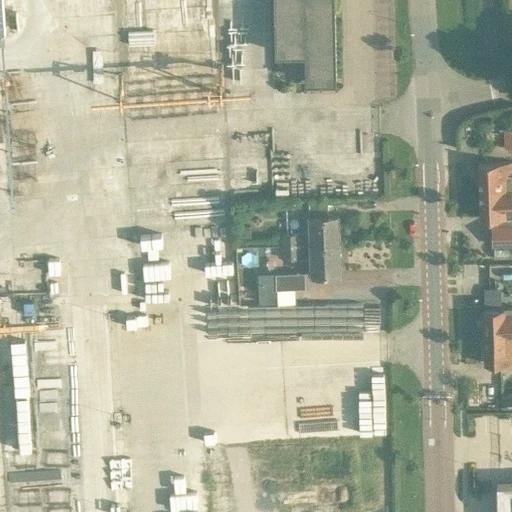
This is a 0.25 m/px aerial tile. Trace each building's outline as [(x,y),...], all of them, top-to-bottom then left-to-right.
[(119,0),(122,56),(136,46),(143,48),(148,37),(154,36),(154,28),(175,13),(166,1),(132,25),(142,0),(171,0),(177,8),(180,0),(183,0),(191,0),(119,0)] [(274,0),(276,52),(305,51),(305,80),(336,79),(334,0),(274,0)] [(511,161),(479,162),(479,190),(511,189),(511,173),(511,174),(511,161)] [(511,189),(479,190),(480,218),(498,217),(498,224),(490,225),(490,244),(511,243),(511,224),(511,217),(511,189)] [(281,233),(282,244),(339,243),(338,213),(309,214),(310,231),(296,231),(296,232),(281,233)] [(250,225),(238,225),(239,237),(251,237),(250,225)] [(339,243),(282,244),(283,257),(299,256),(311,255),(311,273),(340,272),(339,243)] [(295,303),(295,287),(276,288),(276,287),(276,273),(276,272),(257,272),(258,302),(277,302),(277,304),(295,303)] [(305,287),(305,272),(276,273),(276,287),(276,288),(295,287),(305,287)] [(500,289),(484,290),(485,302),(501,302),(500,289)] [(258,305),(192,307),(193,340),(260,338),(258,305)] [(266,306),(266,330),(313,329),(312,305),(266,306)] [(511,306),(482,307),(483,335),(511,334),(511,306)] [(511,334),(483,335),(484,363),(511,362),(511,364),(511,363),(511,334)] [(511,511),(511,482),(498,482),(499,511),(511,511)]
